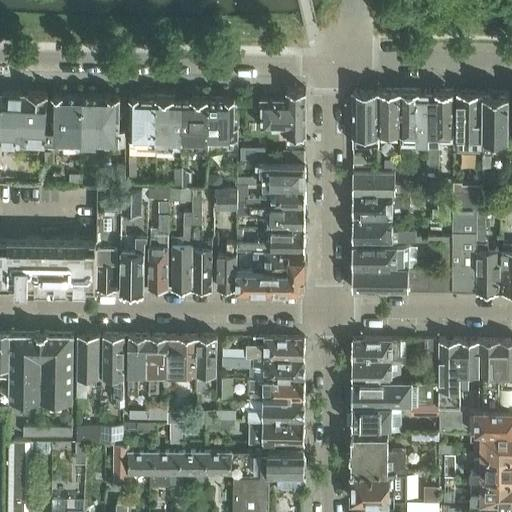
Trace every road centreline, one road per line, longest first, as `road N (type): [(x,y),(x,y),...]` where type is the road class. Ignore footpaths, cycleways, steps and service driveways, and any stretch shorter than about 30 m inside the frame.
road 1 (residential): [(0,56),(330,61)]
road 2 (residential): [(328,313),(0,307)]
road 3 (residential): [(330,61),(328,313)]
road 4 (residential): [(328,313),(327,511)]
road 5 (residential): [(511,316),(328,313)]
road 6 (residential): [(330,61),(511,62)]
